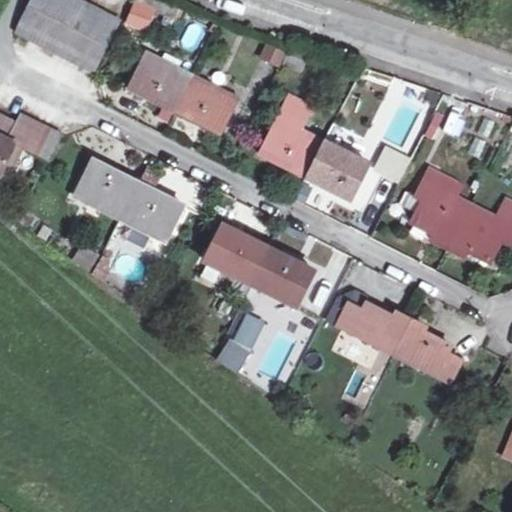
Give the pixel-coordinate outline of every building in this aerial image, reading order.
[(22,0),(7,27),(83,69),(110,17),(79,0),(22,0)] [(168,0),(138,0),(172,13),(176,2),(168,0)] [(171,105),(190,69),(143,44),(124,80),(171,105)] [(278,69),(285,54),(267,45),(260,60),(278,69)] [(190,69),(171,105),(215,128),(234,93),(190,69)] [(299,174),(320,136),(298,124),(310,99),(288,87),(255,149),(299,174)] [(12,108),(3,125),(10,128),(20,134),(41,145),(55,120),(17,99),(12,108)] [(0,101),(0,122),(3,125),(12,108),(0,101)] [(0,145),(10,128),(3,125),(0,122),(0,145)] [(10,128),(0,145),(0,163),(2,165),(20,134),(10,128)] [(320,136),(299,174),(341,197),(362,160),(320,136)] [(374,172),(401,185),(412,161),(385,148),(374,172)] [(67,182),(112,208),(130,175),(85,149),(67,182)] [(469,203),(443,190),(428,182),(433,173),(417,164),(402,192),(414,198),(403,219),(423,230),(419,239),(443,252),(469,203)] [(428,182),(443,190),(448,180),(433,173),(428,182)] [(373,232),(393,183),(372,174),(352,223),(373,232)] [(130,175),(112,208),(156,235),(176,202),(130,175)] [(495,216),(469,203),(443,252),(457,258),(461,250),(485,262),(498,239),(511,245),(511,202),(504,199),(495,216)] [(239,280),(259,244),(213,219),(194,255),(239,280)] [(259,244),(239,280),(282,305),(302,268),(259,244)] [(92,272),(96,256),(79,251),(75,268),(92,272)] [(240,310),(218,366),(281,391),(310,320),(252,297),(246,312),(240,310)] [(328,324),(383,356),(403,319),(386,310),(382,316),(361,305),(357,310),(341,301),(328,324)] [(403,319),(383,356),(439,388),(451,365),(437,356),(440,349),(415,335),(418,328),(403,319)]
